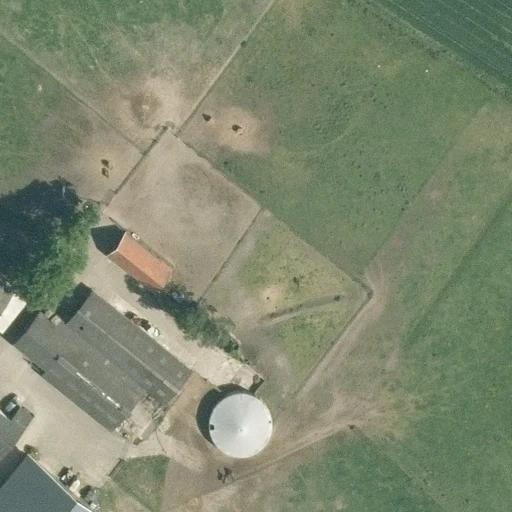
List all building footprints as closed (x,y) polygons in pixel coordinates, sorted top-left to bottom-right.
[(179,297),(160,282),(172,268),(125,230),(107,253),(154,290),(145,302),(163,317),(179,297)] [(53,247),(41,237),(34,246),(46,256),(53,247)] [(0,303),(12,288),(0,278),(0,303)] [(0,316),(0,323),(13,331),(32,298),(16,289),(0,316)] [(90,289),(64,321),(59,316),(55,322),(38,308),(13,340),(45,366),(41,371),(111,428),(145,386),(164,402),(190,369),(90,289)] [(0,409),(0,454),(31,416),(19,406),(9,417),(0,409)] [(97,511),(27,454),(0,487),(0,511),(97,511)]
